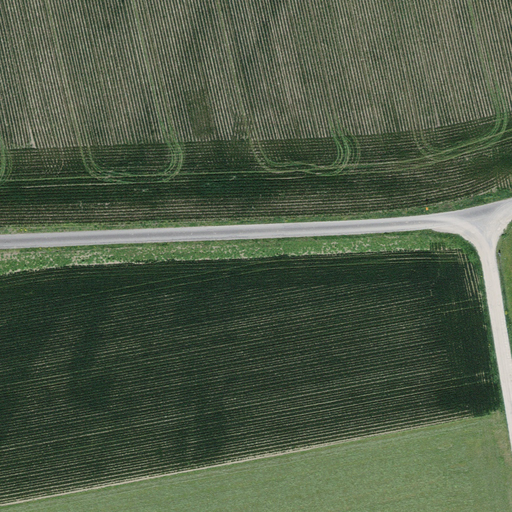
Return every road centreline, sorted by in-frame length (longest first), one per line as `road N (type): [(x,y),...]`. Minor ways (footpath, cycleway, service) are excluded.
road 1 (unclassified): [(0,243),(367,226),(511,205)]
road 2 (track): [(479,214),(511,414)]
